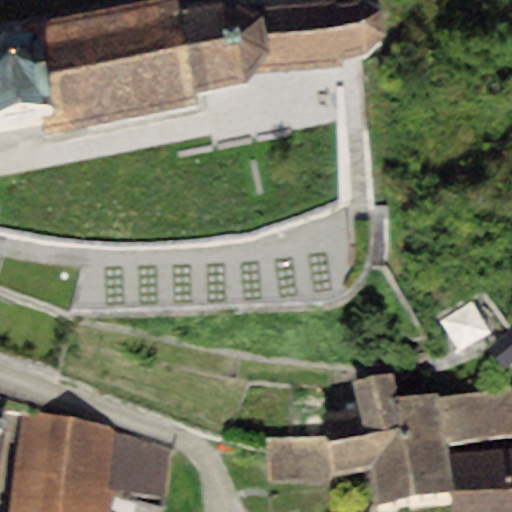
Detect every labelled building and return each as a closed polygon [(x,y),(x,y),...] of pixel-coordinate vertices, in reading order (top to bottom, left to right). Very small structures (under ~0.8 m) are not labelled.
[(116,0),(0,27),(0,125),(14,122),(15,148),(216,96),(230,76),(359,54),(347,0),(116,0)] [(511,331),(487,351),(502,371),(511,363),(511,331)] [(321,439),(264,439),(267,484),(328,482),(329,474),(370,469),(377,501),(451,492),(440,443),(511,432),(511,387),(435,398),(436,394),(396,398),(392,373),(353,380),(357,406),(317,412),(321,439)] [(111,428),(18,410),(8,511),(105,511),(109,489),(166,500),(171,452),(111,428)] [(0,480),(10,420),(0,418),(0,480)] [(511,511),(511,449),(451,453),(454,511),(511,511)]
